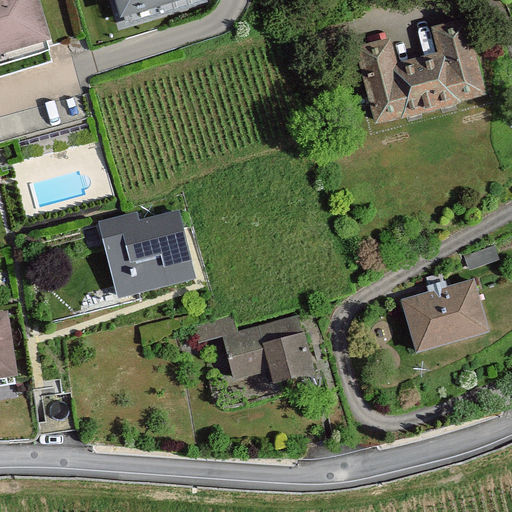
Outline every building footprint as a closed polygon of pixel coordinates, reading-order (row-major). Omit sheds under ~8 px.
[(0,0),(0,54),(37,44),(30,20),(24,0),(0,0)] [(111,0),(119,24),(196,0),(111,0)] [(463,27),(351,52),(368,126),(480,100),(463,27)] [(187,280),(169,212),(129,223),(126,213),(85,225),(106,302),(187,280)] [(468,281),(391,299),(403,352),(481,334),(468,281)] [(307,373),(288,318),(210,344),(223,383),(252,373),(258,390),(307,373)]
